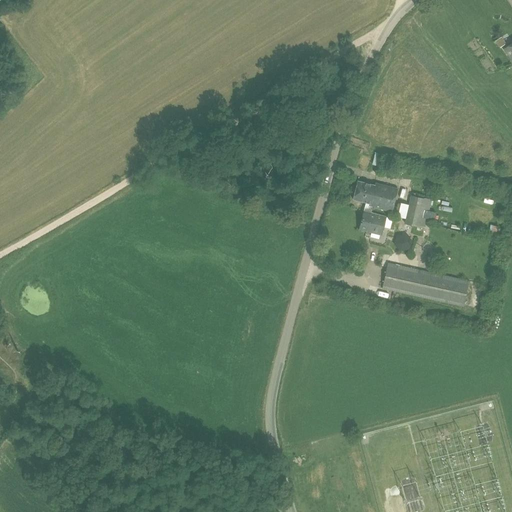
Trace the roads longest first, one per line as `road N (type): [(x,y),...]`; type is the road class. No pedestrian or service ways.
road 1 (tertiary): [(286,511),(267,436),(272,373),(332,150),(369,54),(408,0)]
road 2 (track): [(389,22),(0,255)]
